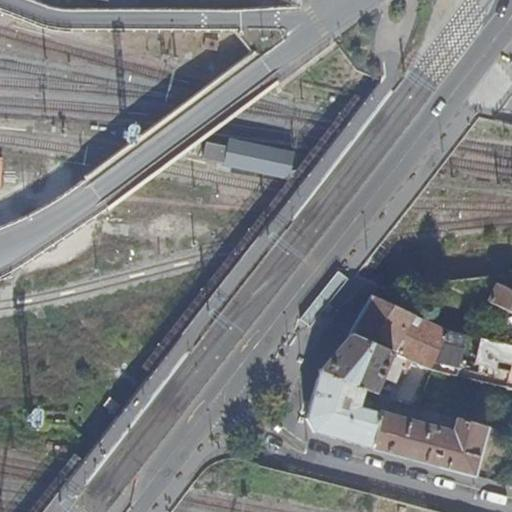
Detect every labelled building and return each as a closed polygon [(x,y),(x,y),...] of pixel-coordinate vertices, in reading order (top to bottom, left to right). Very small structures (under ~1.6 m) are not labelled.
[(219,42),(206,38),(203,48),(216,51),(219,42)] [(135,128),(132,142),(154,148),(156,133),(135,128)] [(295,152),(228,138),(226,145),(223,162),(223,165),(290,178),(295,152)] [(204,158),(223,162),(226,145),(207,141),(204,158)] [(511,290),(497,283),(488,302),(511,312),(511,290)] [(371,296),(350,335),(391,353),(430,369),(448,331),(371,296)] [(430,369),(435,371),(511,388),(511,346),(448,331),(430,369)] [(350,335),(319,371),(363,389),(373,393),(381,375),(396,381),(401,368),(387,362),(391,353),(350,335)] [(312,431),(372,448),(381,414),(382,412),(385,413),(389,399),(377,395),(372,411),(358,408),(363,389),(319,371),(306,417),(312,431)] [(372,448),(473,477),(484,436),(487,427),(424,409),(419,424),(381,414),(372,448)] [(499,441),(502,432),(501,432),(487,427),(484,436),(499,441)]
